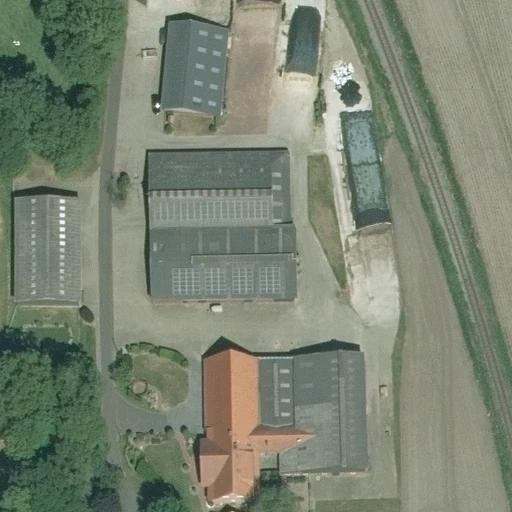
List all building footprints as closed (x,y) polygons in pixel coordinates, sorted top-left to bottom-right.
[(226,123),(232,34),(171,30),(165,118),(226,123)] [(278,30),(277,74),(318,74),(319,30),(278,30)] [(277,154),(150,157),(153,308),(301,305),(300,231),(279,231),(277,154)] [(82,310),(82,206),(15,206),(15,310),(82,310)] [(367,359),(203,361),(205,510),(264,509),(263,479),(369,478),(367,359)]
